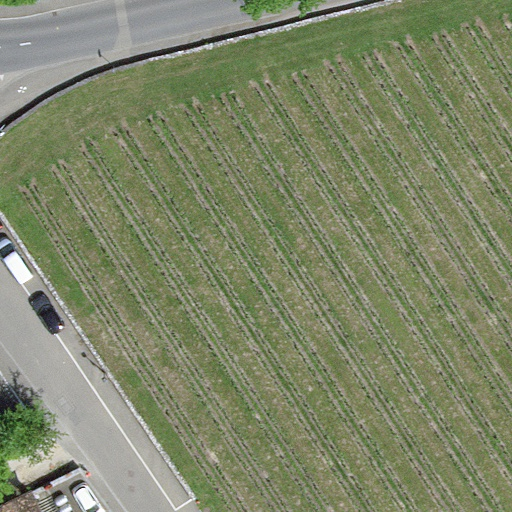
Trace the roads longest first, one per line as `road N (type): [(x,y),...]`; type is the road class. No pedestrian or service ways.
road 1 (unclassified): [(0,293),(154,511)]
road 2 (tertiary): [(230,0),(50,40)]
